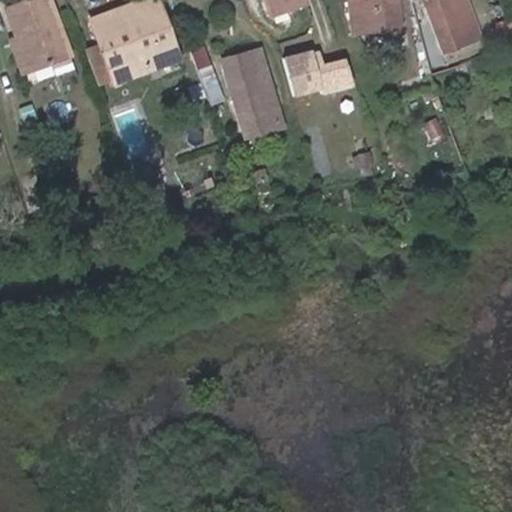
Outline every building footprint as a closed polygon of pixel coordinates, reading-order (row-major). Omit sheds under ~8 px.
[(69,55),(49,0),(27,0),(4,9),(15,38),(9,40),(21,73),(69,55)] [(124,13),(157,1),(156,0),(142,0),(122,7),(124,13)] [(306,2),(305,0),(259,0),(266,17),(306,2)] [(399,28),(395,0),(346,0),(351,33),(399,28)] [(409,0),(410,0),(419,0),(440,56),(481,40),(466,0),(409,0)] [(178,59),(157,1),(124,13),(122,7),(88,20),(111,83),(178,59)] [(223,100),(203,45),(188,50),(209,106),(223,100)] [(350,84),(341,57),(321,62),(317,49),(310,51),(309,48),(280,57),(291,95),(317,88),(319,93),(350,84)] [(281,125),(259,49),(220,60),(242,136),(281,125)] [(168,206),(155,171),(131,180),(144,215),(168,206)]
